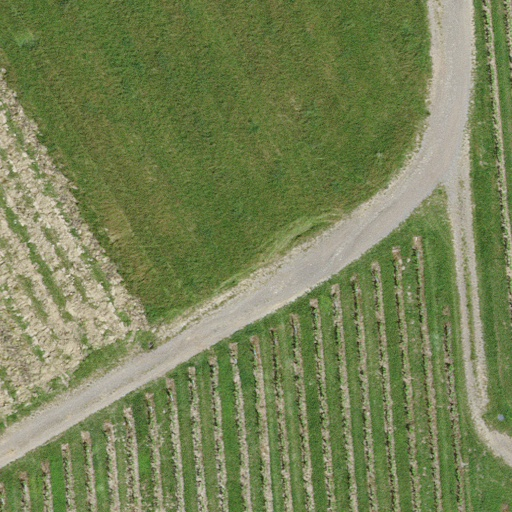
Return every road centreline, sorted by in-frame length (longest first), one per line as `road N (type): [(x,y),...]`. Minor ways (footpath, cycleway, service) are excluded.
road 1 (track): [(449,0),(461,112),(401,207),(375,231),(0,458)]
road 2 (track): [(461,112),(462,229),(477,364),(492,425),(511,445)]
